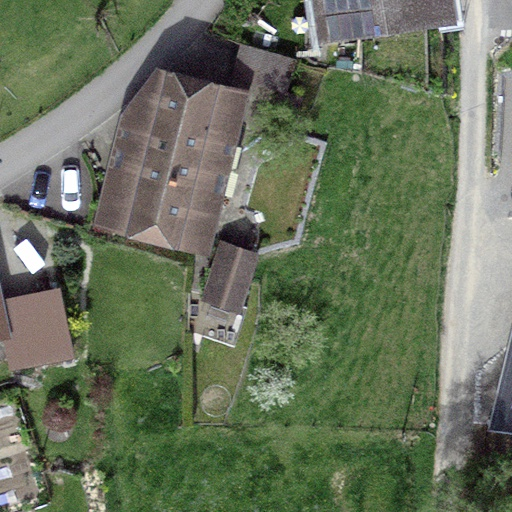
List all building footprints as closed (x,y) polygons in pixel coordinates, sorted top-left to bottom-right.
[(312,0),(319,46),(459,26),(455,0),(312,0)] [(283,90),(293,59),(244,45),(235,76),(283,90)] [(92,226),(210,257),(252,92),(158,67),(121,114),(92,226)] [(223,248),(207,296),(236,306),(252,258),(223,248)] [(59,295),(0,307),(0,318),(10,367),(72,354),(59,295)] [(511,341),(491,429),(511,431),(511,341)]
